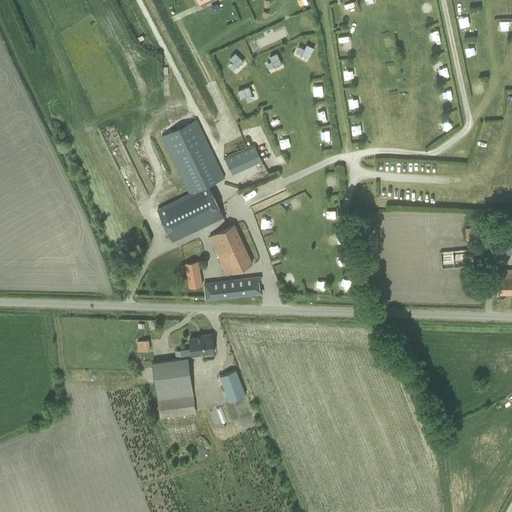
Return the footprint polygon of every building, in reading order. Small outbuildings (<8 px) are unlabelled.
[(457,24),(470,23),(470,14),(457,14),(457,24)] [(498,31),(508,30),(507,20),(497,21),(498,31)] [(426,31),(429,40),(439,36),(436,27),(426,31)] [(431,61),(433,70),(443,68),(441,59),(431,61)] [(451,88),(441,89),(442,100),(452,99),(451,88)] [(196,119),(160,136),(188,194),(157,210),(168,232),(172,241),(223,216),(208,185),(224,177),(196,119)] [(441,132),(450,130),(447,120),(438,122),(441,132)] [(328,130),(321,131),(322,140),(329,139),(328,130)] [(255,149),(227,161),(232,173),(260,160),(255,149)] [(252,263),(234,224),(209,236),(227,274),(252,263)] [(491,238),(490,226),(465,228),(465,240),(491,238)] [(493,240),(494,244),(495,254),(511,252),(511,227),(504,229),(505,238),(493,240)] [(440,251),(440,259),(441,269),(474,265),(473,248),(440,251)] [(200,268),(187,270),(190,285),(203,283),(200,268)] [(511,269),(509,269),(497,269),(498,293),(511,292),(511,269)] [(260,276),(204,283),(206,299),(262,293),(260,276)] [(190,348),(180,349),(181,358),(188,357),(188,355),(192,354),(192,355),(204,353),(204,356),(213,354),(212,352),(214,352),(211,333),(201,335),(201,336),(189,338),(190,348)] [(149,340),(136,342),(138,353),(150,351),(149,340)] [(152,362),(153,372),(157,401),(158,401),(161,418),(196,413),(193,396),(194,396),(188,358),(187,358),(181,358),(178,358),(152,362)] [(236,370),(220,376),(229,400),(245,394),(236,370)]
